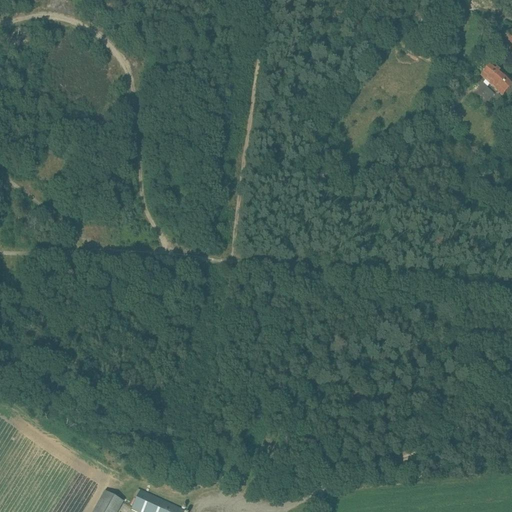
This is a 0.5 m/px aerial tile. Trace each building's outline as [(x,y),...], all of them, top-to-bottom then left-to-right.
[(435,0),(414,19),(424,31),(447,12),(436,0),(435,0)] [(511,55),(511,30),(500,41),(511,55)] [(511,83),(492,65),(481,76),(502,96),(511,85),(511,83)] [(431,125),(420,115),(413,123),(423,133),(431,125)] [(132,509),(137,511),(184,511),(185,511),(140,491),(132,509)] [(93,511),(117,511),(122,503),(104,493),(93,511)]
